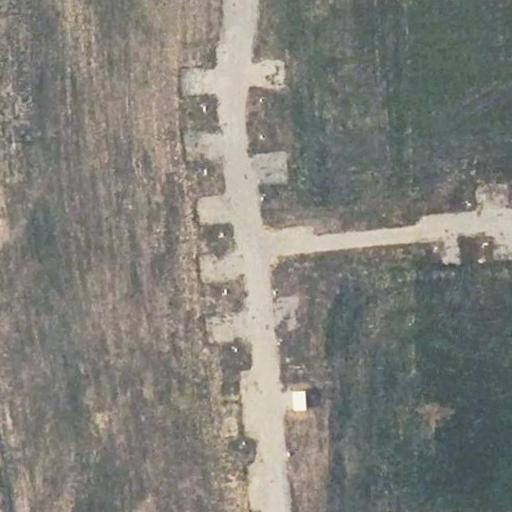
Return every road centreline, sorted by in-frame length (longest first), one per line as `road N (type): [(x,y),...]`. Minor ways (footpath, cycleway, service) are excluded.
road 1 (residential): [(247,233),(275,511)]
road 2 (residential): [(247,233),(511,225)]
road 3 (residential): [(237,0),(247,233)]
